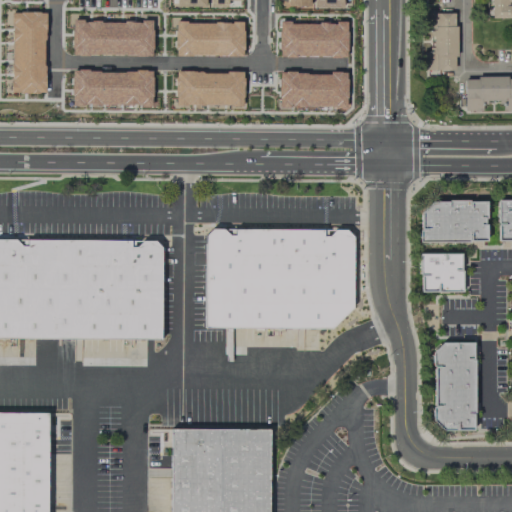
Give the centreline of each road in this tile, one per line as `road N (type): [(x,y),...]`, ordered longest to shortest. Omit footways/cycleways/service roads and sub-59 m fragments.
road 1 (tertiary): [(386,0),(387,277),(408,359),(407,429),(420,452)]
road 2 (secondary): [(386,141),(0,135)]
road 3 (secondary): [(0,161),(259,164)]
road 4 (residential): [(259,64),(54,61)]
road 5 (residential): [(260,0),(259,64),(340,64)]
road 6 (secondary): [(259,164),(387,165)]
road 7 (secondary): [(387,165),(511,165)]
